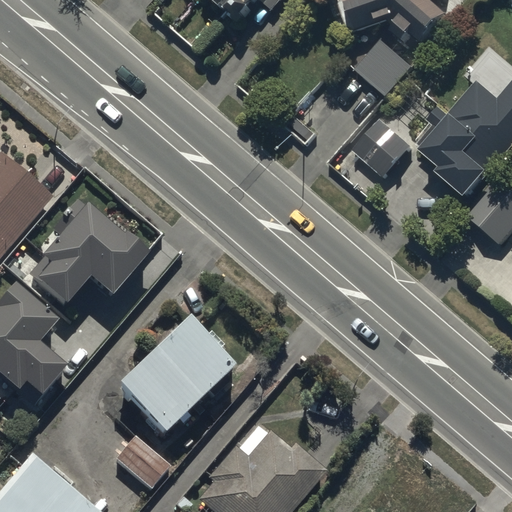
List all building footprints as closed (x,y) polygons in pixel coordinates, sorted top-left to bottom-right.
[(214,0),(222,7),(225,3),(240,16),(255,0),(259,0),(271,11),(281,0),(214,0)] [(346,0),(353,19),(375,14),(375,17),(393,13),(391,4),(400,12),(393,20),(407,32),(413,26),(424,36),(445,12),(432,0),(346,0)] [(411,65),(379,38),(354,69),(386,95),(411,65)] [(435,122),(416,144),(440,164),(437,168),(466,193),(481,176),(484,179),(511,146),(511,78),(497,96),(478,80),(449,113),(440,105),(429,117),(435,122)] [(380,117),(351,151),(385,179),(413,145),(380,117)] [(0,254),(49,194),(0,153),(0,254)] [(496,172),(462,212),(500,245),(511,230),(511,181),(510,184),(496,172)] [(82,262),(56,240),(26,275),(65,309),(56,319),(84,343),(129,292),(87,256),(82,262)] [(185,315),(114,382),(161,431),(231,365),(218,350),(223,345),(210,331),(205,337),(185,315)] [(210,481),(195,499),(210,511),(290,511),(324,471),(292,445),(288,449),(268,432),(265,435),(251,422),(221,458),(218,456),(208,468),(212,471),(206,478),(210,481)] [(173,467),(133,437),(115,461),(154,491),(173,467)] [(92,511),(27,455),(0,486),(0,511),(92,511)] [(370,511),(359,502),(349,511),(370,511)]
